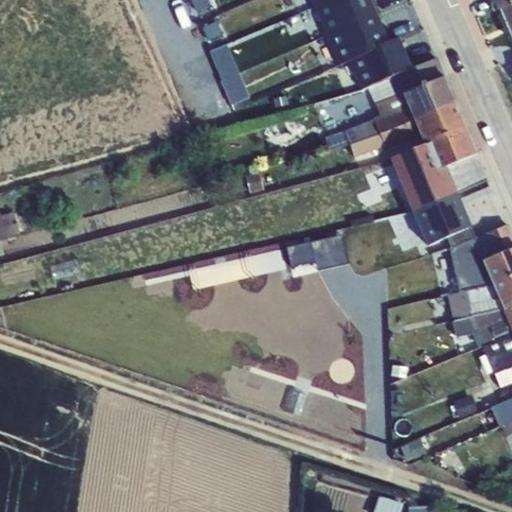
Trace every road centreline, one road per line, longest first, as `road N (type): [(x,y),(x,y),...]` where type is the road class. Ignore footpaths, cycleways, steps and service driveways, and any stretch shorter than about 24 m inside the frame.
road 1 (track): [(0,341),(499,511)]
road 2 (residential): [(511,154),(447,0)]
